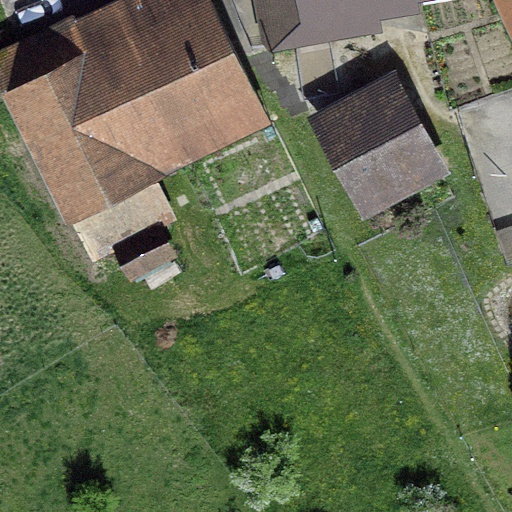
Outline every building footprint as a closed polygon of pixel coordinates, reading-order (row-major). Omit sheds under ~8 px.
[(192,0),(144,0),(1,70),(88,248),(159,213),(136,166),(247,112),(192,0)] [(261,0),(267,34),(359,17),(356,0),(261,0)] [(511,0),(501,0),(511,25),(511,0)] [(392,90),(326,124),(366,200),(432,166),(392,90)] [(163,238),(117,263),(130,286),(175,260),(163,238)]
